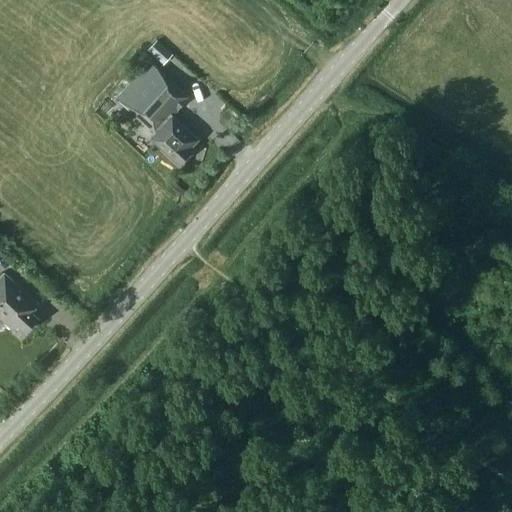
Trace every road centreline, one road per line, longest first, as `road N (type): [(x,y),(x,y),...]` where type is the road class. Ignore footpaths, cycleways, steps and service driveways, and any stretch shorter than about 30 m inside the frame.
road 1 (tertiary): [(0,438),(400,0)]
road 2 (track): [(511,183),(328,83)]
